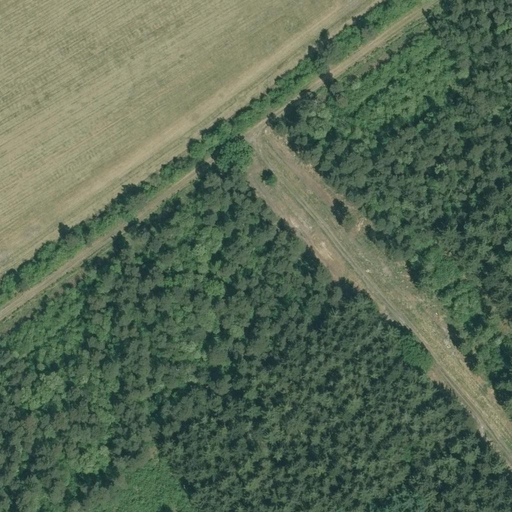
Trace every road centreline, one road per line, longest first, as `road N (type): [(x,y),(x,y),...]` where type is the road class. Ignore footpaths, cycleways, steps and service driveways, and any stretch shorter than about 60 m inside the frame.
road 1 (track): [(427,0),(0,307)]
road 2 (track): [(511,451),(371,291),(246,127)]
road 3 (track): [(371,291),(198,477)]
